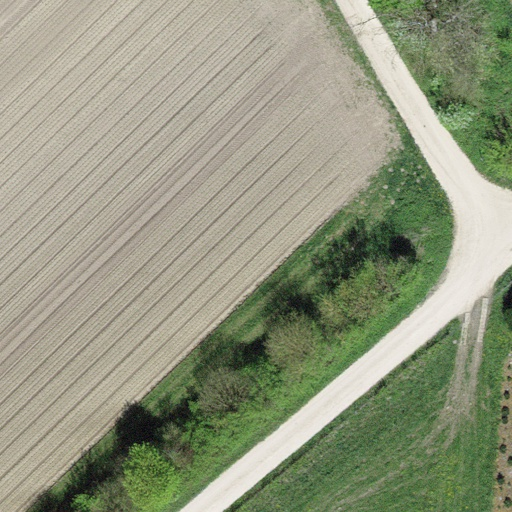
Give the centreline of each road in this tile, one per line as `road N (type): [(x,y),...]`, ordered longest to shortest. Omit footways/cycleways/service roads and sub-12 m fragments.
road 1 (track): [(506,255),(201,511)]
road 2 (track): [(506,255),(347,0)]
